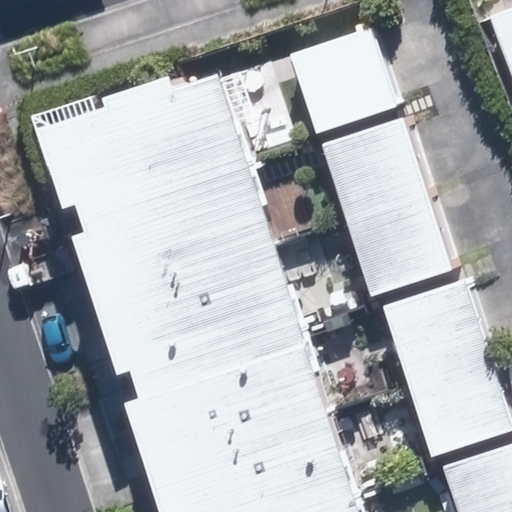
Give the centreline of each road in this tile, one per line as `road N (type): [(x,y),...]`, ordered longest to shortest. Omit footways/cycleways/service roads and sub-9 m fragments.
road 1 (residential): [(434,0),(511,222)]
road 2 (residential): [(0,316),(66,511)]
